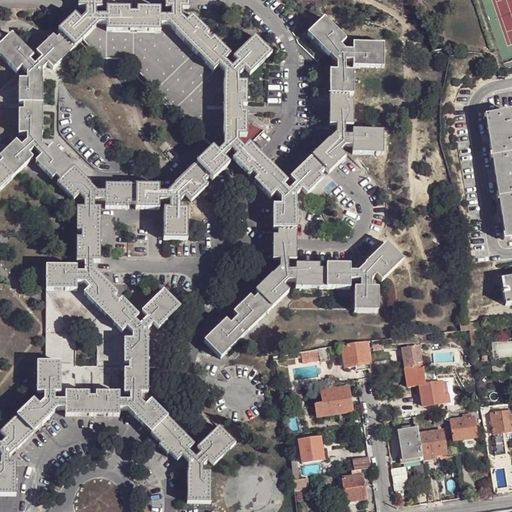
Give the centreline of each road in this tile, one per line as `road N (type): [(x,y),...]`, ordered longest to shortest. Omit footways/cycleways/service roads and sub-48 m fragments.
road 1 (unclassified): [(511,82),(480,91),(471,112),(493,245),(508,254)]
road 2 (unclassified): [(394,511),(368,387)]
